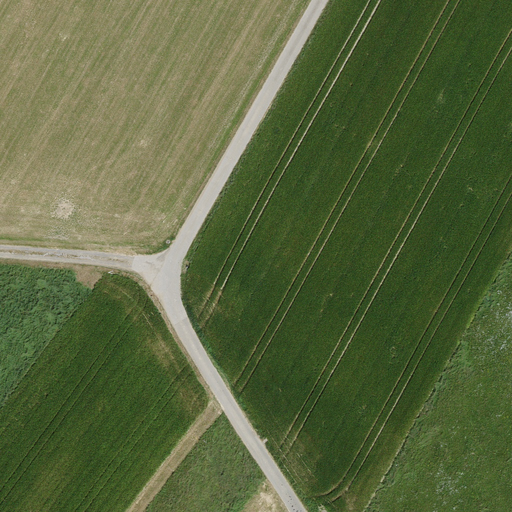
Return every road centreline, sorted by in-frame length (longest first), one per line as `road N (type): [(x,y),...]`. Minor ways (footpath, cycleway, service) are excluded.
road 1 (track): [(325,0),(170,277),(309,511)]
road 2 (track): [(170,277),(0,263)]
